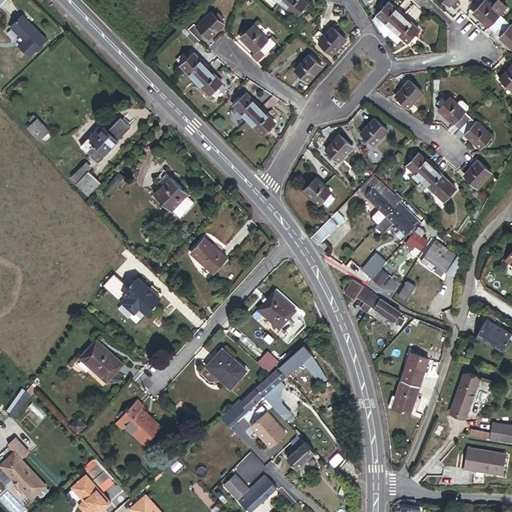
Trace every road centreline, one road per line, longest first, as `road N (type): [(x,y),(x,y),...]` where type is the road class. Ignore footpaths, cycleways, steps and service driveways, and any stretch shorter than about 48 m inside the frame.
road 1 (residential): [(511,207),(482,231),(472,254),(469,290),(394,490)]
road 2 (tertiary): [(69,0),(263,198)]
road 3 (tertiary): [(300,244),(351,344),(377,490)]
road 4 (residential): [(300,244),(277,252),(158,382)]
road 5 (residential): [(315,112),(348,107),(387,67),(369,40),(324,88)]
